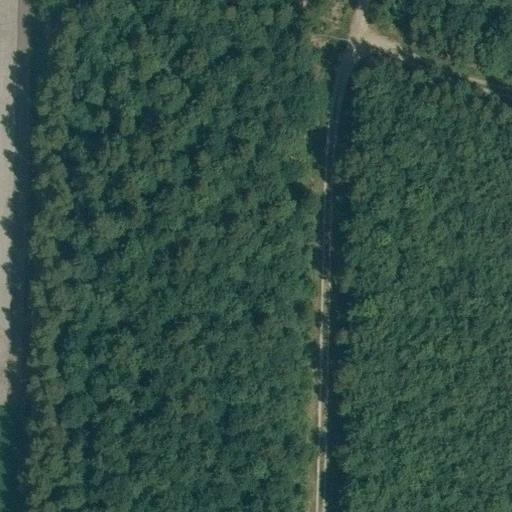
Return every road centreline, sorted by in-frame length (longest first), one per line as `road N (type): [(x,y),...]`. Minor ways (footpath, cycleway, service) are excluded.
road 1 (track): [(318,511),(330,98),(369,0)]
road 2 (track): [(511,95),(465,84),(358,34)]
